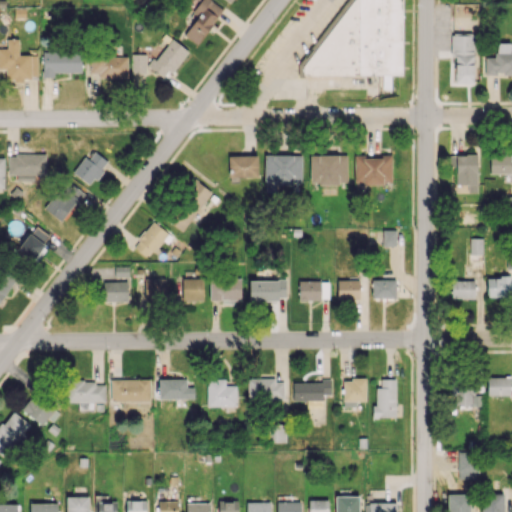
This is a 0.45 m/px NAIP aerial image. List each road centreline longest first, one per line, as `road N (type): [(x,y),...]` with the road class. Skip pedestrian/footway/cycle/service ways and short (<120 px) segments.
road 1 (tertiary): [(428,0),(426,511)]
road 2 (residential): [(279,0),(0,363)]
road 3 (residential): [(426,115),(0,118)]
road 4 (residential): [(425,338),(0,342)]
